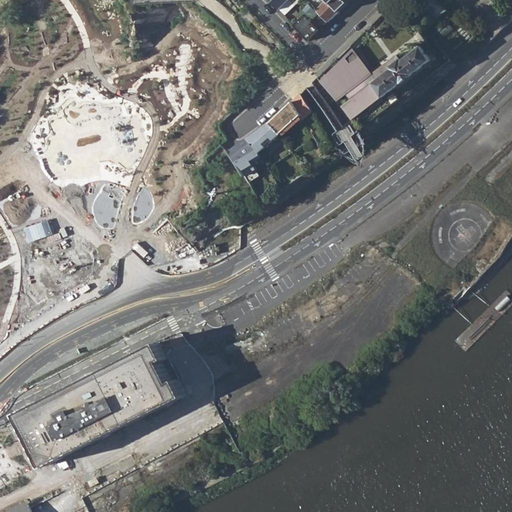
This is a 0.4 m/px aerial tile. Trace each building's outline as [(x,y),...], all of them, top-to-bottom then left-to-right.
[(270,0),(280,10),(289,0),(270,0)] [(289,0),(280,10),(286,16),(302,0),(289,0)] [(329,22),(339,12),(329,1),(324,6),(317,0),(312,0),(310,3),(312,5),(329,22)] [(339,12),(350,1),(348,0),(327,0),(329,1),(339,12)] [(310,41),(329,22),(312,5),(300,17),(302,19),(295,25),(310,41)] [(439,26),(446,34),(454,27),(447,19),(439,26)] [(433,61),(422,46),(403,60),(402,58),(391,66),(393,68),(378,79),(373,83),(380,92),(384,97),(433,61)] [(373,83),(378,79),(373,73),(355,48),(321,81),(338,101),(348,93),(352,99),(343,106),(350,114),(380,92),(373,83)] [(393,58),(373,73),(378,79),(393,68),(391,66),(402,58),(398,54),(393,58)] [(380,92),(350,114),(354,119),(384,97),(380,92)] [(272,123),(282,135),(302,116),(305,120),(313,112),(301,94),(272,123)] [(271,122),(250,138),(261,152),(282,135),(272,123),(271,122)] [(356,136),(351,129),(347,131),(343,134),(347,140),(365,165),(369,162),(373,160),(356,136)] [(250,138),(231,151),(248,176),(258,170),(252,159),(261,152),(250,138)] [(322,145),(318,148),(323,155),(327,152),(322,145)] [(160,343),(20,414),(23,419),(47,466),(186,395),(179,381),(168,360),(167,356),(163,349),(160,343)] [(189,345),(174,353),(194,391),(208,384),(189,345)]
